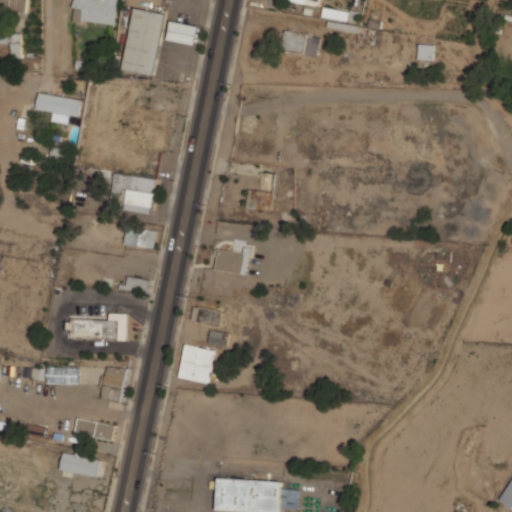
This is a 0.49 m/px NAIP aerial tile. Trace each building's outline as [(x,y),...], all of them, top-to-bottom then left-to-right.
[(0,0),(0,9),(27,11),(27,0),(0,0)] [(116,25),(118,0),(75,0),(73,20),(116,25)] [(123,69),(155,75),(166,14),(134,8),(123,69)] [(323,18),(348,20),(349,10),(324,8),(323,18)] [(195,44),(199,26),(172,20),(168,39),(195,44)] [(322,37),(286,32),(283,50),(319,55),(322,37)] [(22,59),(21,34),(12,34),(12,59),(22,59)] [(435,60),(435,44),(419,44),(419,59),(435,60)] [(80,116),(83,99),(39,93),(37,109),(53,111),(52,121),(70,124),(71,115),(80,116)] [(157,176),(115,174),(114,188),(128,189),(127,210),(155,212),(157,176)] [(272,211),(274,193),(249,189),(246,207),(272,211)] [(156,247),(157,229),(127,227),(125,244),(156,247)] [(216,270),(249,273),(252,247),(245,246),(244,252),(218,250),(216,270)] [(150,292),(151,278),(128,276),(127,290),(150,292)] [(194,306),(192,322),(221,326),(223,310),(194,306)] [(72,338),(128,339),(129,313),(111,312),(111,320),(98,319),(98,315),(68,314),(68,330),(73,330),(72,338)] [(209,344),(227,346),(229,332),(211,330),(209,344)] [(180,377),(209,383),(216,350),(186,344),(180,377)] [(79,383),(80,365),(48,365),(48,383),(79,383)] [(103,398),(123,401),(126,374),(106,372),(103,398)] [(76,432),(114,440),(117,425),(79,417),(76,432)] [(61,469),(98,476),(101,459),(65,452),(61,469)] [(219,475),(282,479),(279,511),(263,511),(217,509),(219,475)] [(511,506),(511,481),(501,500),(511,506)]
